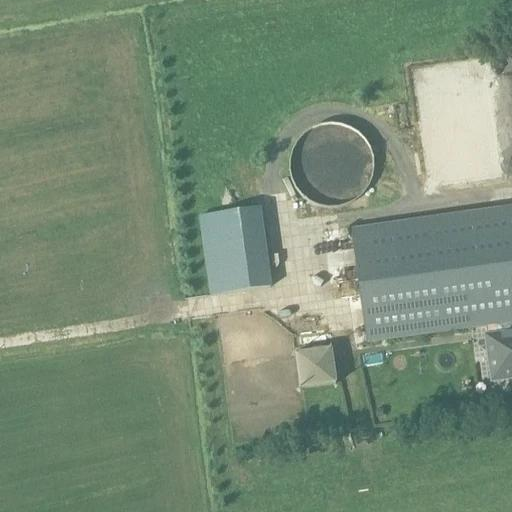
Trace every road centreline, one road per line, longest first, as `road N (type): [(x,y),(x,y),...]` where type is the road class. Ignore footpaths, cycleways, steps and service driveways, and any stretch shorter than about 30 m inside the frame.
road 1 (track): [(511,194),(299,228),(291,300),(200,309)]
road 2 (track): [(0,343),(200,309)]
